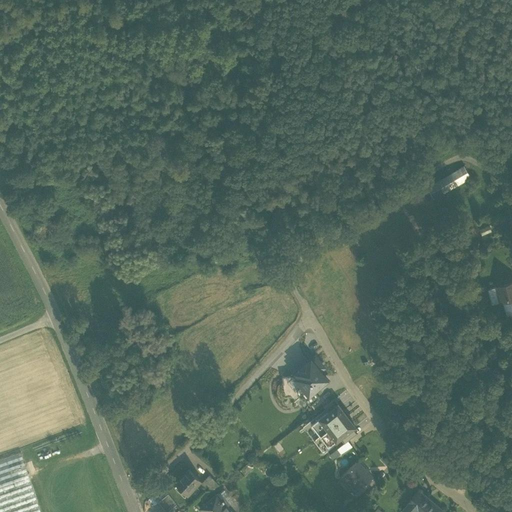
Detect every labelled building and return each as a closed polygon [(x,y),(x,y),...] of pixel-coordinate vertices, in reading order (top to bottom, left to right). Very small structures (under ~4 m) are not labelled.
[(464,166),(427,186),(434,198),(471,178),(464,166)] [(257,258),(260,265),(270,260),(266,253),(257,258)] [(511,273),(494,279),(498,294),(504,292),(507,292),(509,291),(511,289),(511,273)] [(308,353),(291,368),(293,370),(290,373),(307,393),(328,375),(308,353)] [(332,399),(301,423),(320,448),(352,424),(332,399)] [(348,438),(337,446),(341,451),(342,452),(352,444),(348,438)] [(337,446),(330,452),(333,457),(341,451),(337,446)] [(40,511),(21,452),(0,458),(0,511),(40,511)] [(372,475),(357,459),(345,470),(360,486),(372,475)] [(461,461),(454,468),(464,477),(471,469),(461,461)] [(201,479),(186,465),(173,479),(177,483),(175,484),(185,494),(186,492),(187,493),(201,479)] [(216,481),(208,472),(200,480),(209,489),(216,481)] [(434,502),(434,503),(424,495),(425,494),(417,488),(406,501),(407,502),(402,507),(407,511),(411,511),(415,508),(419,511),(438,511),(442,508),(434,502)] [(177,503),(167,491),(157,500),(167,511),(177,503)] [(222,498),(217,493),(200,507),(204,511),(232,511),(223,500),(225,499),(223,497),(222,498)] [(381,511),(384,510),(375,502),(365,511),(381,511)]
